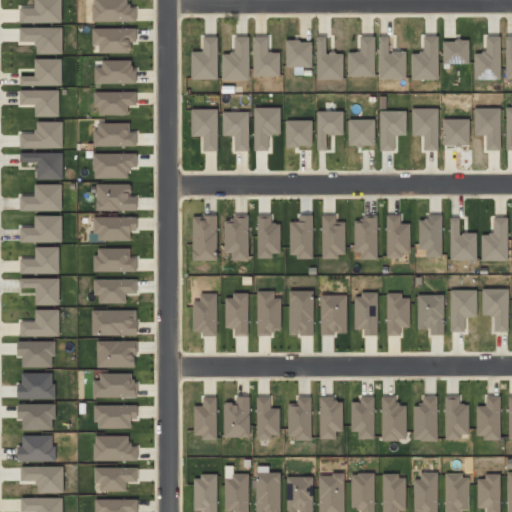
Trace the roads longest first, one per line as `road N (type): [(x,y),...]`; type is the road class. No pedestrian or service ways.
road 1 (residential): [(166,511),(163,0)]
road 2 (residential): [(165,184),(511,183)]
road 3 (residential): [(166,367),(511,363)]
road 4 (residential): [(164,3),(483,0)]
